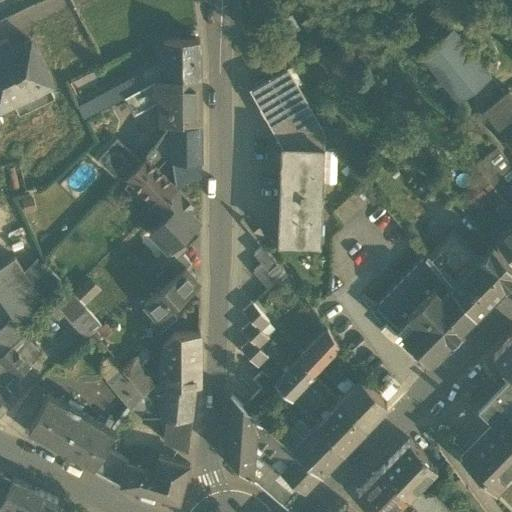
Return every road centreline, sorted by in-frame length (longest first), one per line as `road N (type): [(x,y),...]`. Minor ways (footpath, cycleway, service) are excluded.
road 1 (residential): [(219,506),(210,464),(219,0)]
road 2 (tertiary): [(302,511),(417,417),(511,317)]
road 3 (tertiary): [(121,511),(0,448)]
